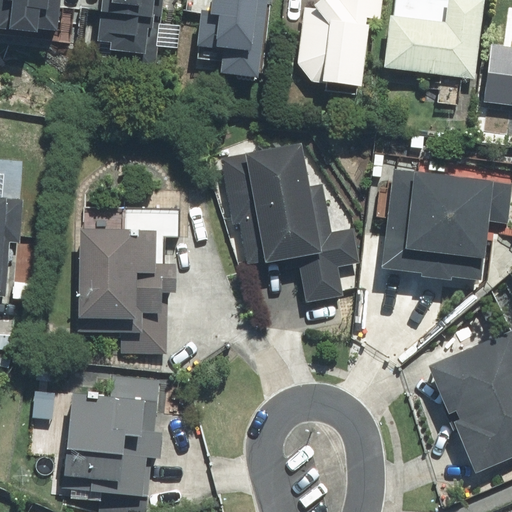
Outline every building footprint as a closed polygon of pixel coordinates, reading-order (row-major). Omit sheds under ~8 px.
[(0,0),(0,35),(26,38),(28,15),(40,16),(41,0),(0,0)] [(98,0),(98,1),(93,0),(89,44),(102,45),(101,57),(109,57),(138,60),(143,0),(98,0)] [(270,0),(194,0),(188,77),(252,82),(270,0)] [(293,70),(311,89),(353,93),(360,22),(375,23),(376,0),(329,0),(329,7),(299,4),(293,70)] [(473,0),(439,0),(438,28),(377,24),(374,74),(469,80),(473,0)] [(511,50),(481,48),(476,107),(511,110),(511,50)] [(252,270),(292,262),(300,306),(342,298),(334,254),(312,259),(291,148),(231,160),(252,270)] [(481,229),(506,232),(511,184),(380,170),(369,273),(476,285),(481,229)] [(155,270),(156,243),(173,244),(174,212),(122,210),(121,234),(69,232),(66,324),(74,325),(74,337),(118,338),(117,356),(160,358),(162,299),(171,299),(172,270),(155,270)] [(511,456),(511,341),(508,332),(420,369),(465,476),(511,456)] [(104,400),(82,397),(64,395),(54,492),(71,494),(130,500),(139,425),(151,426),(157,382),(107,376),(104,400)]
